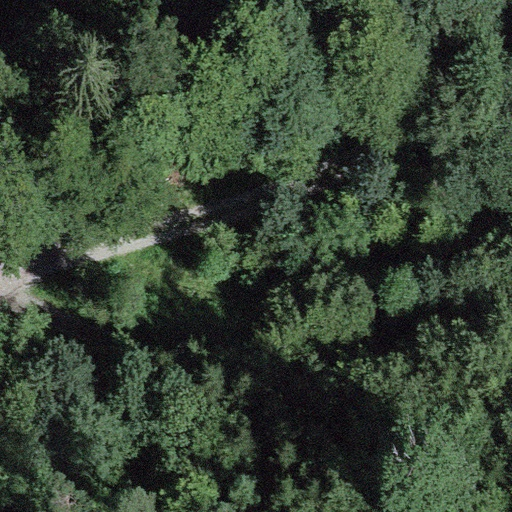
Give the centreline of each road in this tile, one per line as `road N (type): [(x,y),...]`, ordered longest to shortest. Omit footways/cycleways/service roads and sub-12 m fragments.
road 1 (track): [(511,57),(305,180),(0,302)]
road 2 (track): [(511,225),(451,268),(269,296),(6,298)]
